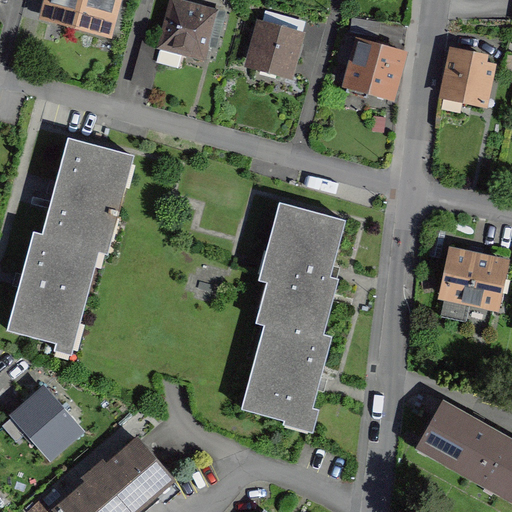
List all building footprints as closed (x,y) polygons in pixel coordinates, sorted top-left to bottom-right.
[(114,0),(51,0),(48,14),(106,30),(114,0)] [(224,16),(173,2),(161,46),(162,46),(202,57),(207,40),(216,42),(224,16)] [(302,22),(266,12),(252,64),(287,73),(302,22)] [(355,19),(353,33),(378,37),(380,23),(355,19)] [(161,46),(143,41),(132,82),(151,87),(162,46),(161,46)] [(401,55),(360,44),(347,92),(367,98),(369,91),(390,96),(401,55)] [(493,66),(451,57),(442,97),(485,106),(493,66)] [(68,139),(42,236),(90,249),(98,251),(108,215),(117,217),(126,185),(117,183),(125,154),(68,139)] [(266,320),(323,335),(338,280),(330,278),(345,221),(288,206),(268,282),(276,284),(266,320)] [(435,229),(429,256),(440,258),(446,231),(435,229)] [(79,289),(90,249),(42,236),(33,234),(7,330),(64,345),(70,320),(79,323),(88,291),(79,289)] [(505,263),(453,252),(444,296),(445,296),(441,316),(467,322),(471,301),(496,307),(505,263)] [(323,335),(266,320),(265,324),(273,327),(263,363),(255,361),(242,409),(286,420),(287,416),(308,422),(331,337),(323,335)] [(43,389),(14,415),(50,457),(80,431),(43,389)] [(417,447),(484,485),(511,438),(444,401),(417,447)] [(511,439),(511,438),(484,485),(511,500),(511,439)] [(87,483),(56,510),(57,511),(133,511),(172,479),(138,440),(107,467),(103,463),(84,480),(87,483)] [(49,511),(41,502),(29,511),(49,511)]
